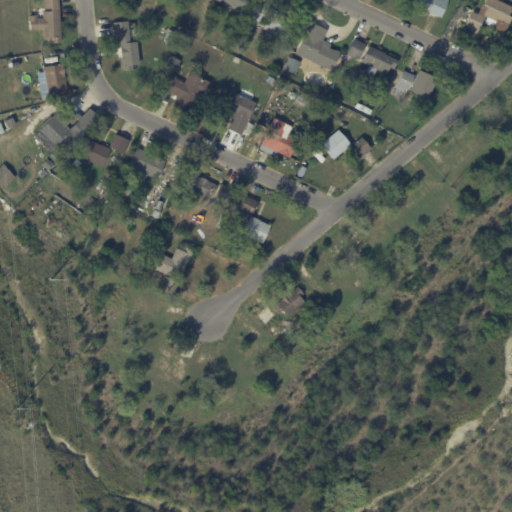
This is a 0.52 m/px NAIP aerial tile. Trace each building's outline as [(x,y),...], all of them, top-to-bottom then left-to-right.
[(58,0),(61,42),(51,43),(51,39),(43,39),(43,30),(29,31),(29,21),(28,21),(28,16),(36,15),(36,19),(43,18),(42,11),(50,11),(50,8),(43,9),(42,0),(58,0)] [(248,0),(243,13),(215,0),(248,0)] [(448,0),(441,17),(429,12),(429,11),(417,5),(417,3),(410,0),(448,0)] [(484,0),(498,0),(511,6),(511,17),(505,33),(493,27),(496,21),(485,16),(477,33),(472,31),(473,28),(465,25),(465,23),(462,22),(457,33),(447,28),(452,17),(459,0),(464,0),(464,1),(469,3),(467,6),(472,9),(471,11),(478,14),(483,4),(484,0)] [(256,3),(266,7),(258,23),(252,20),(251,22),(245,19),(253,1),(256,3)] [(278,12),(286,15),(285,17),(292,20),(285,38),(277,35),(275,42),(267,38),(270,31),(263,27),(270,9),(278,12)] [(128,21),(129,33),(135,33),(135,42),(137,41),(139,64),(132,65),(132,69),(123,70),(120,36),(113,37),(112,23),(128,21)] [(316,25),(327,30),(322,40),(331,44),(329,48),(334,50),(335,49),(340,52),(331,70),(295,53),(310,22),(316,25)] [(165,31),(163,36),(157,33),(159,28),(166,31),(165,31)] [(164,40),(168,30),(175,33),(171,44),(164,41),(164,40)] [(364,44),(365,44),(358,60),(352,57),(351,60),(345,57),(354,39),(364,44)] [(378,50),(385,53),(385,54),(398,60),(393,69),(389,67),(386,73),(361,62),(368,46),(378,50)] [(171,57),(180,62),(176,69),(167,64),(171,57)] [(300,62),(295,74),(283,69),(288,57),(300,62)] [(66,91),(67,95),(47,98),(42,67),(62,64),(66,91)] [(404,71),(414,76),(408,90),(406,89),(404,92),(395,88),(403,70),(404,71)] [(415,92),(410,90),(420,70),(438,78),(429,99),(415,92)] [(193,74),(210,82),(204,96),(199,93),(190,112),(174,105),(189,72),(193,74)] [(172,94),(162,89),(168,75),(181,81),(175,95),(172,94)] [(242,99),(235,115),(215,106),(223,88),(243,97),(242,99)] [(297,112),(307,117),(305,123),(295,118),(297,112)] [(499,118),(508,128),(496,138),(486,127),(493,121),(492,119),(496,115),(499,118)] [(62,125),(64,127),(66,125),(69,129),(79,119),(89,129),(68,151),(58,142),(50,151),(41,143),(46,137),(39,130),(52,116),(61,125),(62,125)] [(233,116),(247,122),(241,135),(227,128),(233,116)] [(12,117),(15,125),(8,128),(4,121),(12,117)] [(290,126),(292,126),(288,135),(297,139),(289,158),(278,153),(276,157),(259,149),(273,118),(290,126)] [(466,136),(463,135),(462,133),(463,130),(465,128),(468,129),(470,132),(469,135),(466,136)] [(369,151),(360,158),(350,146),(333,159),(321,144),(338,130),(351,145),(361,137),(371,149),(369,151)] [(346,136),(351,131),(355,136),(350,140),(346,136)] [(481,149),(460,167),(454,160),(457,158),(452,151),(474,133),(480,141),(477,144),(481,149)] [(119,137),(129,141),(123,154),(108,147),(114,134),(119,137)] [(102,145),(110,149),(102,167),(81,158),(90,140),(100,145),(101,145),(102,145)] [(138,149),(165,161),(156,180),(128,166),(136,148),(138,149)] [(455,169),(451,173),(453,175),(448,180),(436,165),(446,156),(456,168),(455,169)] [(0,167),(3,165),(15,178),(4,188),(0,183),(0,167)] [(428,189),(427,189),(431,194),(409,211),(405,206),(402,209),(396,202),(433,170),(442,182),(440,184),(444,189),(440,192),(436,188),(432,191),(429,188),(428,189)] [(193,175),(200,178),(201,177),(208,180),(207,181),(216,185),(212,194),(208,192),(205,198),(185,189),(187,183),(186,182),(190,173),(193,175)] [(224,185),(232,190),(226,204),(214,198),(220,184),(224,185)] [(125,189),(124,191),(125,191),(124,195),(127,196),(124,202),(122,201),(122,202),(109,196),(111,190),(117,192),(119,188),(120,189),(121,187),(125,189)] [(248,197),(257,202),(251,216),(238,210),(245,196),(248,197)] [(153,210),(162,215),(159,220),(140,210),(143,205),(153,210)] [(226,209),(231,212),(227,220),(222,218),(226,209)] [(256,219),(270,226),(262,243),(242,234),(250,216),(256,219)] [(387,238),(376,247),(362,230),(377,217),(391,234),(387,238)] [(364,258),(354,247),(364,237),(375,249),(364,258)] [(193,251),(182,276),(176,274),(173,278),(155,270),(162,255),(171,259),(176,249),(182,252),(184,247),(193,251)] [(361,278),(361,279),(338,299),(326,284),(345,268),(334,256),(343,249),(353,261),(349,264),(361,278)] [(364,280),(359,274),(364,269),(370,276),(364,281),(364,280)] [(177,286),(173,295),(159,289),(164,276),(178,282),(177,286)] [(375,284),(378,288),(374,290),(370,285),(373,282),(375,284)] [(284,314),(283,312),(279,315),(273,307),(281,301),(280,300),(297,287),(303,294),(300,297),(305,303),(287,317),(284,314)] [(151,310),(144,330),(126,324),(136,295),(153,300),(150,309),(151,310)] [(167,304),(164,314),(151,310),(156,297),(168,301),(167,304)] [(275,314),(277,317),(266,326),(256,314),(267,305),(275,314)] [(255,340),(262,334),(275,348),(253,369),(239,354),(255,340)] [(177,353),(192,361),(182,382),(165,374),(162,381),(148,374),(151,367),(150,366),(161,341),(179,349),(177,353)] [(220,367),(218,382),(205,380),(207,365),(220,367)] [(278,369),(282,374),(277,377),(273,373),(278,369)] [(217,383),(238,387),(235,406),(213,402),(216,383),(217,383)]
